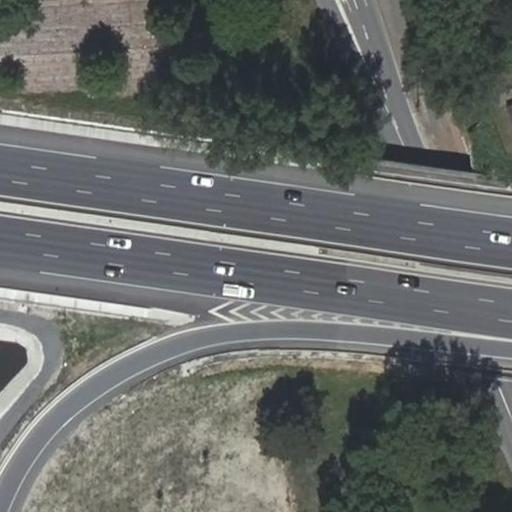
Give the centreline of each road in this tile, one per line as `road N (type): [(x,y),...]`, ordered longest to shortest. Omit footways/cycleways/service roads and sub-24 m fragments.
road 1 (motorway): [(0,503),(29,449),(64,410),(115,373),(197,337),(307,328),(511,349)]
road 2 (motorway): [(0,239),(511,312)]
road 3 (motorway): [(511,243),(0,171)]
road 4 (tertiary): [(325,0),(398,154),(511,444)]
road 5 (tertiary): [(511,390),(363,0)]
